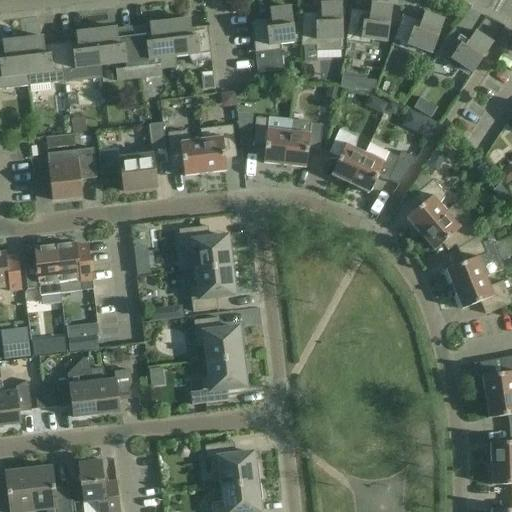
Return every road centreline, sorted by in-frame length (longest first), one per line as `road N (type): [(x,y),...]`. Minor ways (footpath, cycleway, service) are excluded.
road 1 (residential): [(511,7),(497,0),(0,4)]
road 2 (residential): [(461,511),(445,322),(369,234),(328,209),(258,203)]
road 3 (residential): [(271,414),(0,447)]
road 4 (residential): [(258,203),(0,231)]
road 5 (residential): [(271,414),(278,394),(258,203)]
